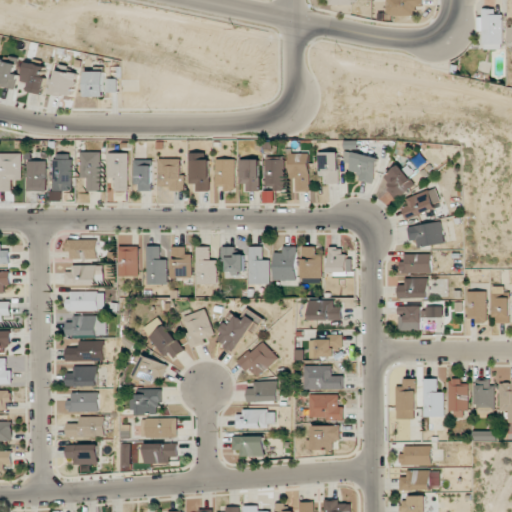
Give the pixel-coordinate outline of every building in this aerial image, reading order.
[(422,0),(386,0),(387,15),(416,15),(416,6),(423,6),(422,0)] [(484,49),(504,49),(503,14),(495,14),(495,8),(483,9),(484,49)] [(0,57),(0,84),(14,87),(19,62),(0,57)] [(28,82),(26,91),(42,94),(48,67),(26,62),(22,81),(28,82)] [(73,97),(77,73),(58,69),(56,79),(52,78),(49,93),(73,97)] [(86,96),(105,97),(106,72),(87,71),(86,96)] [(88,191),(102,191),(101,151),(81,152),(82,178),(87,178),(88,191)] [(361,173),(359,180),(374,184),(381,158),(357,151),(352,170),(361,173)] [(128,191),(129,153),(109,152),(108,177),(115,178),(115,191),(128,191)] [(341,183),(341,152),(321,152),(321,176),(328,176),(328,183),(341,183)] [(21,153),(0,153),(0,190),(12,190),(12,180),(22,180),(21,153)] [(310,153),(291,153),(291,178),(297,178),(297,191),(311,191),(310,153)] [(53,190),(72,191),(73,154),(54,154),(53,190)] [(183,158),(159,159),(160,187),(173,186),(173,190),(183,190),(183,158)] [(136,159),(135,190),(152,191),(153,159),(136,159)] [(210,190),(210,159),(191,159),(192,191),(210,190)] [(235,159),(216,159),(217,185),(224,184),(224,190),(236,190),(235,159)] [(261,159),(242,159),(242,191),(260,191),(261,159)] [(267,189),(286,189),(286,159),(266,159),(267,189)] [(46,191),(47,161),(28,160),(27,191),(46,191)] [(383,178),(398,198),(416,184),(401,165),(383,178)] [(403,208),(407,219),(437,210),(435,202),(441,200),(437,188),(407,197),(410,206),(403,208)] [(418,246),(445,244),(443,223),(409,225),(410,241),(417,240),(418,246)] [(97,239),(69,240),(69,259),(97,259),(97,239)] [(3,243),(0,243),(0,263),(11,264),(10,250),(3,250),(3,243)] [(119,246),(120,276),(141,276),(141,246),(119,246)] [(168,284),(167,259),(161,259),(161,246),(147,246),(148,284),(168,284)] [(186,246),(172,247),(173,278),(193,277),(192,254),(186,254),(186,246)] [(197,284),(217,284),(218,260),(210,260),(210,246),(198,246),(197,284)] [(235,246),(223,246),(223,263),(228,263),(228,273),(244,274),(245,254),(234,254),(235,246)] [(270,283),(270,259),(264,259),(263,246),(250,247),(250,284),(270,283)] [(296,280),(297,247),(283,246),(283,252),(275,252),(275,280),(296,280)] [(322,254),(316,254),(316,246),(302,246),(303,278),(322,277),(322,254)] [(353,271),(352,256),(342,256),(341,246),(329,247),(330,272),(353,271)] [(432,253),(402,254),(403,273),(433,273),(432,253)] [(66,285),(99,285),(99,272),(104,272),(104,265),(73,265),(73,271),(66,271),(66,285)] [(0,293),(5,293),(5,284),(11,284),(11,271),(0,271),(0,293)] [(430,278),(406,278),(406,285),(398,285),(399,298),(430,297),(430,278)] [(510,323),(509,286),(493,286),(494,323),(510,323)] [(105,311),(105,292),(66,291),(66,310),(105,311)] [(469,321),(488,321),(488,291),(468,291),(469,321)] [(344,320),(343,307),(336,307),(336,300),(311,300),(312,321),(344,320)] [(0,301),(0,320),(4,321),(4,315),(12,315),(12,301),(0,301)] [(423,316),(444,317),(444,306),(426,306),(409,305),(409,316),(403,316),(402,329),(423,330),(423,316)] [(217,336),(205,308),(185,317),(191,331),(187,333),(193,346),(217,336)] [(264,318),(248,308),(241,318),(232,312),(220,330),(225,333),(220,341),(236,351),(250,330),(255,332),(264,318)] [(106,335),(106,315),(74,316),(74,321),(67,322),(67,335),(106,335)] [(172,361),(186,350),(160,317),(146,328),(172,361)] [(11,330),(1,331),(1,335),(0,335),(0,352),(11,352),(11,330)] [(344,334),(328,335),(328,339),(312,339),(312,357),(337,357),(337,349),(344,348),(344,334)] [(67,361),(104,360),(104,340),(80,341),(80,347),(67,347),(67,361)] [(239,363),(248,371),(250,368),(259,377),(279,357),(261,340),(239,363)] [(170,366),(146,354),(135,376),(145,381),(146,380),(154,383),(157,375),(164,379),(170,366)] [(8,358),(0,357),(0,382),(12,383),(12,369),(8,369),(8,358)] [(99,366),(74,366),(74,373),(67,372),(67,386),(98,387),(99,366)] [(308,389),(345,389),(344,375),(334,375),(334,366),(307,366),(308,389)] [(417,418),(416,378),(404,378),(404,386),(397,386),(398,419),(417,418)] [(424,416),(444,417),(444,391),(438,391),(438,378),(425,378),(424,416)] [(450,417),(468,417),(468,383),(462,383),(462,379),(449,379),(450,417)] [(500,410),(509,411),(508,422),(511,422),(511,379),(511,380),(511,383),(501,383),(500,410)] [(247,388),(248,402),(279,401),(278,381),(254,381),(255,388),(247,388)] [(494,381),(477,381),(477,407),(494,407),(494,381)] [(162,413),(162,389),(148,389),(148,396),(134,396),(134,412),(162,413)] [(0,409),(10,409),(10,390),(0,390),(0,409)] [(99,411),(99,392),(72,392),(72,401),(67,401),(68,411),(99,411)] [(343,394),(313,395),(313,417),(330,417),(330,420),(343,420),(343,394)] [(237,410),(237,427),(276,427),(277,411),(237,410)] [(80,417),(81,423),(68,423),(68,437),(105,436),(105,416),(80,417)] [(179,437),(178,418),(144,418),(144,437),(179,437)] [(12,421),(0,420),(0,441),(13,441),(12,421)] [(335,449),(335,440),(342,440),(342,425),(314,425),(314,449),(335,449)] [(497,431),(474,430),(473,440),(497,440),(497,431)] [(265,456),(265,435),(233,436),(234,449),(241,449),(241,456),(265,456)] [(178,443),(147,444),(148,463),(172,463),(171,456),(179,456),(178,443)] [(67,445),(68,458),(75,458),(75,465),(99,464),(99,444),(67,445)] [(433,465),(432,445),(402,446),(402,465),(433,465)] [(13,451),(0,450),(0,471),(5,472),(6,464),(13,464),(13,451)] [(401,490),(440,489),(440,469),(408,470),(408,476),(400,476),(401,490)] [(426,511),(426,497),(402,497),(402,511),(426,511)] [(351,511),(352,501),(327,502),(327,511),(351,511)] [(301,511),(314,511),(315,502),(301,502),(301,511)]
